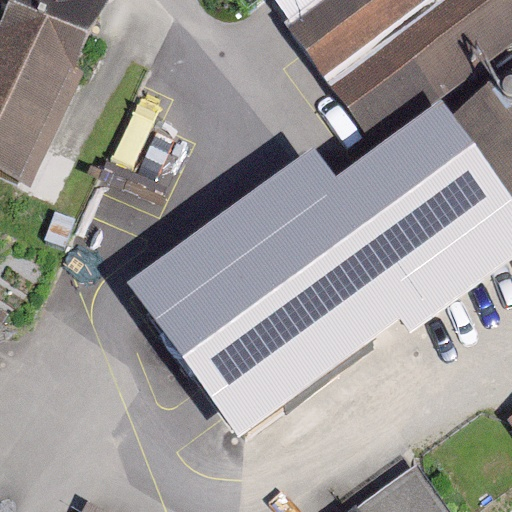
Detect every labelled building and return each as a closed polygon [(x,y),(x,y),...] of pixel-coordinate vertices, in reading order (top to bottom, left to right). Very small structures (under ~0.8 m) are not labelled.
[(26,0),(11,35),(0,29),(0,177),(32,192),(88,69),(74,63),(102,0),(26,0)] [(270,0),(288,24),(322,0),(270,0)] [(325,77),(434,0),(322,0),(288,24),(325,77)] [(511,0),(434,0),(325,77),(380,155),(511,62),(511,0)] [(211,96),(155,74),(110,187),(167,209),(211,96)] [(511,80),(448,126),(511,216),(511,80)] [(401,170),(503,313),(511,306),(511,216),(448,126),(396,163),(401,170)] [(401,170),(340,213),(428,336),(442,356),(503,313),(401,170)] [(335,205),(165,325),(258,456),(428,336),(340,213),(335,205)] [(0,355),(17,331),(0,319),(0,355)] [(361,511),(448,511),(418,471),(361,511)]
